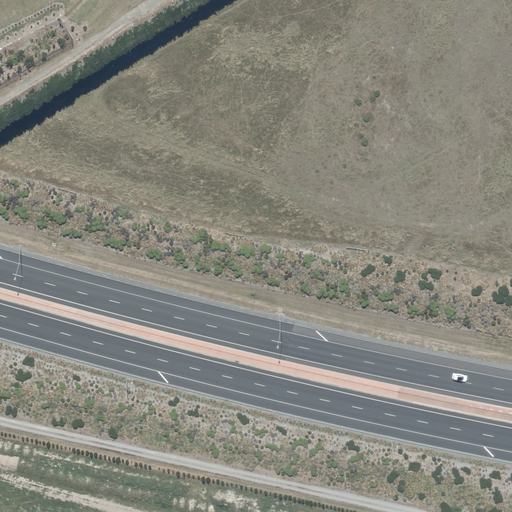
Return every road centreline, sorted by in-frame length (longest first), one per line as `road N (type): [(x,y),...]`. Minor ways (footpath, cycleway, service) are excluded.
road 1 (motorway): [(511,439),(276,389),(0,314)]
road 2 (motorway): [(0,269),(324,353),(511,391)]
